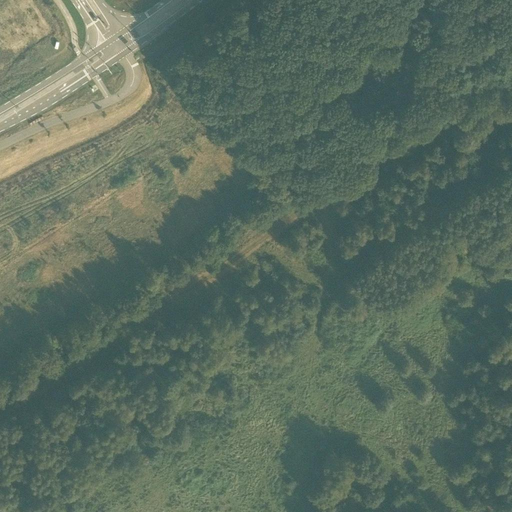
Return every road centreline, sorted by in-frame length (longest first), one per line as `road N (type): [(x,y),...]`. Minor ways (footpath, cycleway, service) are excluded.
road 1 (track): [(444,119),(0,410)]
road 2 (unclassified): [(0,146),(120,98),(133,80),(123,54)]
road 3 (primary): [(0,128),(123,54)]
road 4 (primary): [(106,43),(0,111)]
